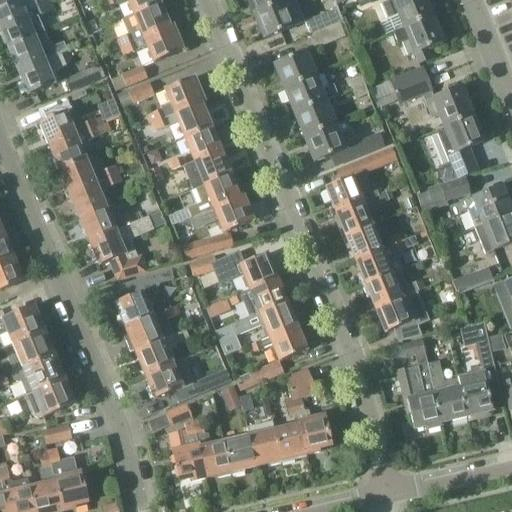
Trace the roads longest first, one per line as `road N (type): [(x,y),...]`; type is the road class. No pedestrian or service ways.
road 1 (residential): [(388,495),(351,354),(208,0)]
road 2 (residential): [(140,511),(94,354),(0,136)]
road 3 (residential): [(388,495),(511,464)]
